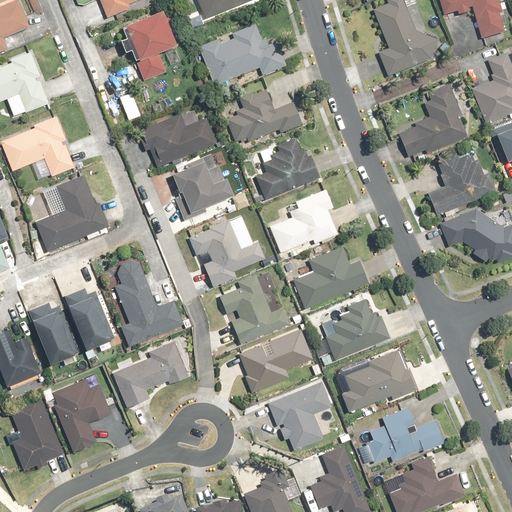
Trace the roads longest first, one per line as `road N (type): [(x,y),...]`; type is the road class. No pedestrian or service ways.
road 1 (residential): [(309,0),(340,103),(443,327)]
road 2 (residential): [(47,0),(162,280)]
road 3 (residential): [(443,327),(511,477)]
road 4 (residential): [(154,453),(60,493),(42,511)]
